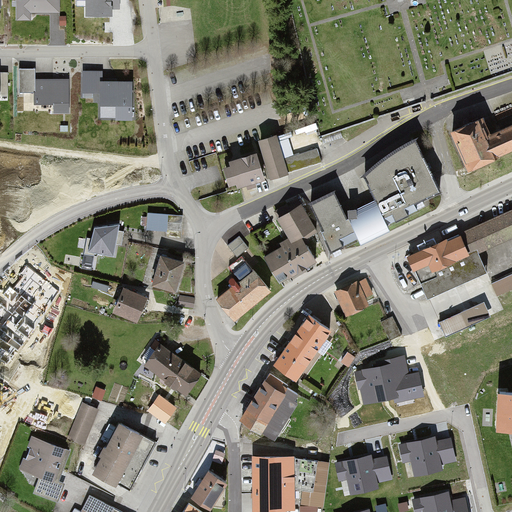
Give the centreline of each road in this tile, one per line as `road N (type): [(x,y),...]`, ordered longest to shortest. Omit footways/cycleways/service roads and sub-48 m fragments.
road 1 (residential): [(208,234),(242,209),(353,163),(431,115),(511,83)]
road 2 (primary): [(511,187),(302,289),(238,357)]
road 3 (residential): [(0,267),(54,220),(103,199),(173,186)]
road 4 (track): [(0,144),(164,161)]
road 5 (residential): [(152,49),(0,49)]
road 6 (residential): [(173,186),(152,49)]
road 7 (residential): [(238,357),(224,343),(205,290),(208,234)]
